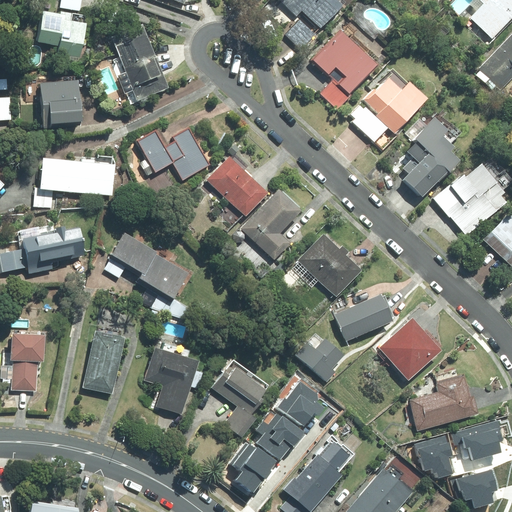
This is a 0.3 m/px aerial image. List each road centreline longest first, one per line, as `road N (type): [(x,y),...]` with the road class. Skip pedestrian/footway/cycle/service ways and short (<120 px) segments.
road 1 (residential): [(279,128),(511,351)]
road 2 (tertiary): [(198,511),(135,468),(0,442)]
road 3 (residential): [(221,29),(202,39),(203,57),(279,128)]
road 4 (residential): [(279,128),(255,50),(221,29)]
